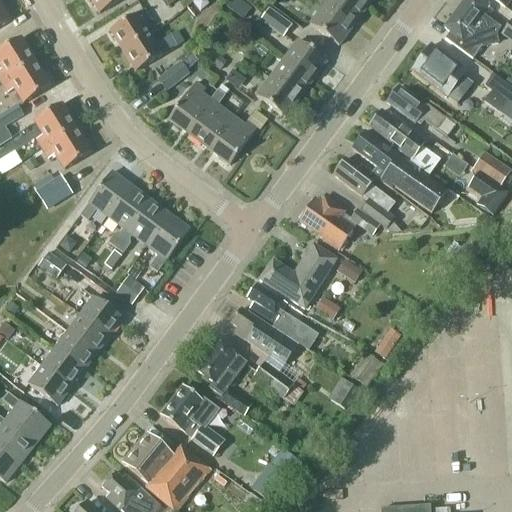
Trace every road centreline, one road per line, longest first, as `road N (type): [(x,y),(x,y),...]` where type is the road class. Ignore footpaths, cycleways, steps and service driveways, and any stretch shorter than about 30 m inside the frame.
road 1 (residential): [(30,511),(151,366),(251,224)]
road 2 (residential): [(251,224),(157,156),(92,92),(39,0)]
road 3 (residential): [(251,224),(429,0)]
